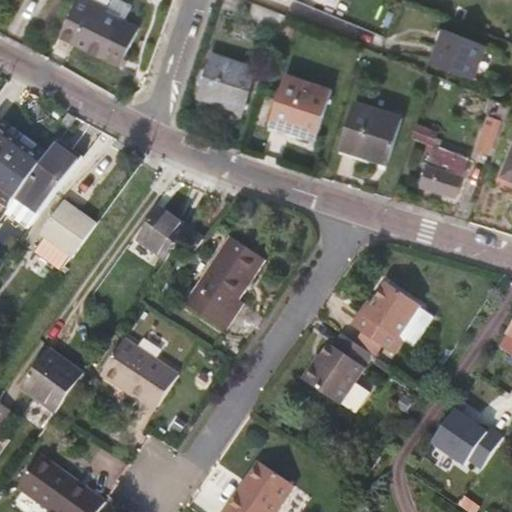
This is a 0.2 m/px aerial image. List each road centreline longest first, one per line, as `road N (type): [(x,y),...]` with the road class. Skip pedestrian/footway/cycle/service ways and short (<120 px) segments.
road 1 (tertiary): [(511,259),(362,214),(151,132)]
road 2 (tertiary): [(151,132),(0,55)]
road 3 (residential): [(151,132),(197,0)]
